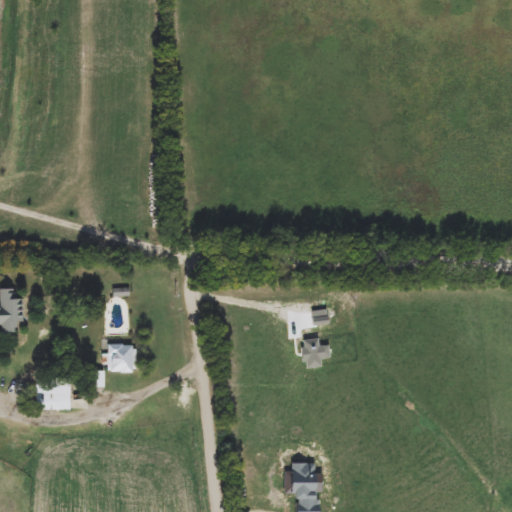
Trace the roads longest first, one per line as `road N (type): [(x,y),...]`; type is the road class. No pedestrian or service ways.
road 1 (residential): [(511,258),(211,258),(196,282),(202,360)]
road 2 (residential): [(220,511),(202,360)]
